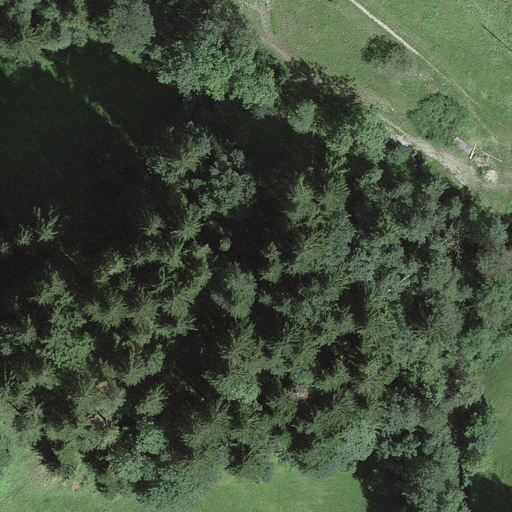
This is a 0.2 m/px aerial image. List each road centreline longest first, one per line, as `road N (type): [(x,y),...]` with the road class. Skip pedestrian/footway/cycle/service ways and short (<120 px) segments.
road 1 (track): [(0,49),(80,49),(193,84),(400,181),(463,170),(511,180)]
road 2 (track): [(511,151),(356,0)]
